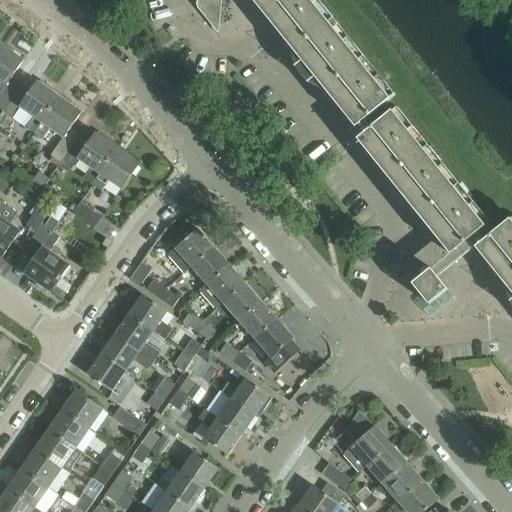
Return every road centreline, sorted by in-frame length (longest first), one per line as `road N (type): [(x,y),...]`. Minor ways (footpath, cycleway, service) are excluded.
road 1 (residential): [(377,345),(212,164)]
road 2 (residential): [(212,164),(135,79),(40,0)]
road 3 (residential): [(63,342),(149,220),(212,164)]
road 4 (residential): [(511,511),(377,345)]
road 5 (residential): [(244,511),(311,417),(377,345)]
